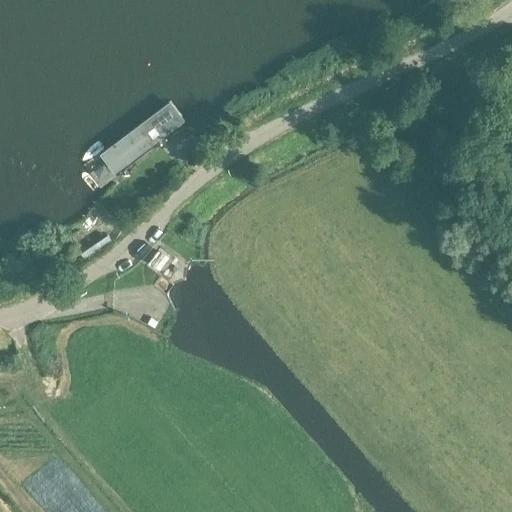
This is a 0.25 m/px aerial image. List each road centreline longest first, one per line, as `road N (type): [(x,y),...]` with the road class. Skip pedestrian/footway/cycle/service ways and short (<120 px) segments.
road 1 (unclassified): [(0,321),(31,313),(274,126),(511,5)]
road 2 (track): [(135,511),(33,372),(13,317)]
